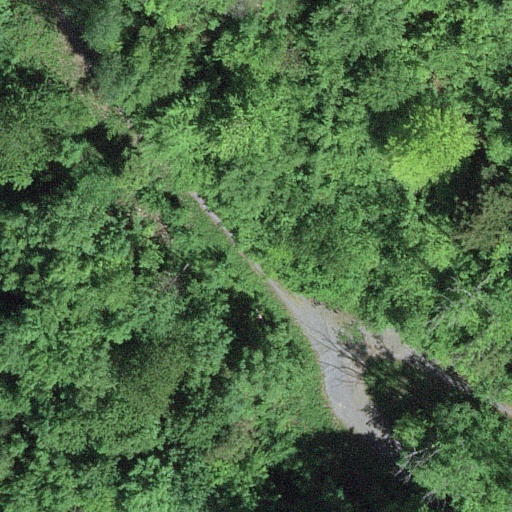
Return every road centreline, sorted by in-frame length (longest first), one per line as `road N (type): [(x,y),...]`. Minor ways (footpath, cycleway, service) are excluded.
road 1 (track): [(467,511),(83,54),(58,0)]
road 2 (track): [(320,330),(409,343),(511,399)]
